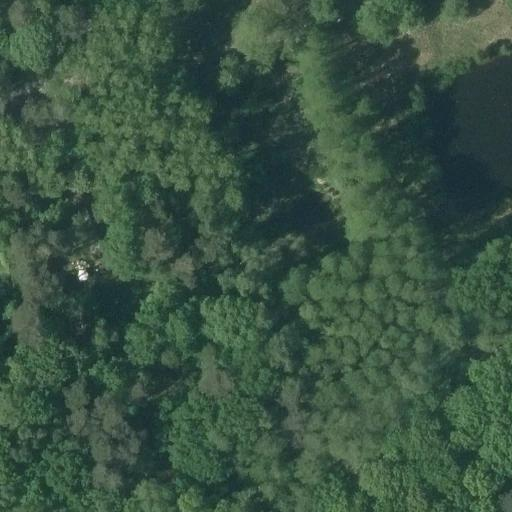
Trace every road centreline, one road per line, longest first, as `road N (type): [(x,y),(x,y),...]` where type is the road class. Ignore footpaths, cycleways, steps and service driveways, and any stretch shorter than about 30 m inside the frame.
road 1 (track): [(120,89),(189,75),(393,0)]
road 2 (unclassified): [(0,115),(61,76),(114,0)]
road 3 (track): [(0,60),(69,95),(120,89)]
